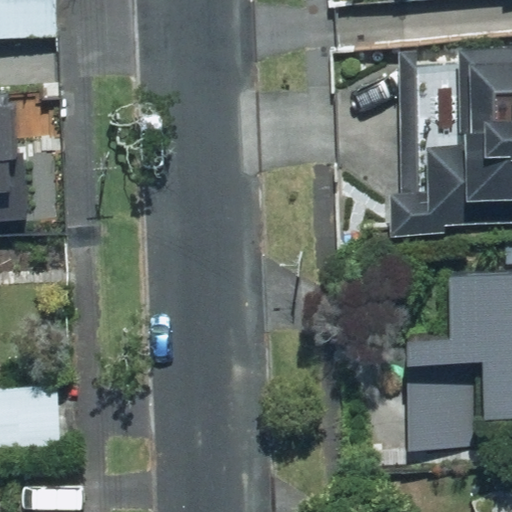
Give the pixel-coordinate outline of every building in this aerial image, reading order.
[(0,0),(0,24),(80,29),(81,0),(0,0)] [(511,28),(480,29),(481,136),(435,136),(435,162),(402,162),(402,204),(511,204),(511,28)] [(0,212),(43,210),(41,149),(22,149),(20,88),(0,88),(0,212)] [(511,241),(468,240),(466,319),(422,318),(420,444),(500,446),(501,401),(511,401),(511,241)] [(0,456),(74,458),(76,376),(0,373),(0,456)] [(511,481),(503,486),(511,504),(511,481)]
